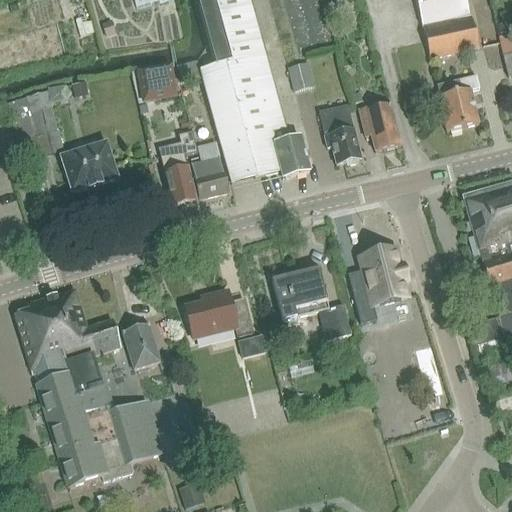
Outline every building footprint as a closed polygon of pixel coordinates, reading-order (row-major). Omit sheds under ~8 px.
[(132,0),(135,9),(166,0),(132,0)] [(213,1),(198,5),(215,69),(199,73),(231,186),(280,174),(282,182),(309,175),(299,140),(286,144),(283,132),(285,132),(249,0),(224,0),(214,3),(213,1)] [(414,0),(428,62),(477,51),(470,18),(468,18),(463,0),(414,0)] [(511,56),(503,59),(508,80),(511,78),(511,56)] [(176,69),(179,83),(200,78),(196,64),(176,69)] [(290,82),(294,95),(314,90),(307,66),(288,71),(290,82)] [(169,68),(138,74),(143,103),(174,98),(169,68)] [(128,78),(91,87),(95,104),(132,95),(128,78)] [(437,100),(446,134),(478,126),(469,92),(476,91),(473,79),(436,88),(439,99),(437,100)] [(64,89),(54,91),(47,93),(46,95),(49,106),(67,103),(64,89)] [(56,135),(49,106),(46,95),(26,100),(27,101),(36,140),(56,135)] [(389,105),(358,113),(365,140),(370,139),(374,155),(400,148),(389,105)] [(347,109),(319,116),(324,139),(327,152),(331,151),(336,168),(346,166),(349,170),(356,168),(356,163),(360,162),(353,132),(352,132),(347,109)] [(36,140),(23,143),(28,163),(63,154),(58,134),(56,135),(36,140)] [(180,146),(157,151),(172,209),(195,203),(184,159),(196,156),(191,135),(178,138),(180,146)] [(100,187),(117,181),(106,145),(101,146),(59,159),(71,196),(88,191),(89,192),(100,188),(100,187)] [(190,167),(199,202),(227,195),(219,161),(222,160),(219,147),(199,152),(202,164),(190,167)] [(511,185),(462,199),(480,260),(511,250),(511,185)] [(511,250),(480,260),(502,341),(511,338),(511,250)] [(362,274),(347,278),(352,299),(359,327),(376,323),(373,310),(406,302),(402,285),(403,285),(399,269),(398,270),(394,253),(388,254),(363,261),(359,262),(362,274)] [(318,272),(271,284),(281,324),(318,315),(328,312),(318,272)] [(28,313),(13,318),(32,378),(37,376),(40,385),(36,386),(69,492),(83,488),(84,490),(132,475),(129,466),(162,456),(146,404),(113,414),(99,368),(93,370),(90,361),(90,359),(93,359),(120,350),(112,323),(86,331),(75,293),(27,308),(28,313)] [(211,304),(185,311),(193,342),(235,331),(237,340),(251,337),(243,303),(229,306),(227,295),(210,299),(211,304)] [(328,312),(318,315),(319,319),(325,344),(350,338),(343,308),(328,312)] [(133,373),(158,365),(159,365),(148,327),(122,335),(133,373)] [(440,375),(429,337),(413,342),(417,354),(413,355),(421,381),(440,375)] [(261,339),(238,345),(242,361),(265,355),(261,339)]
